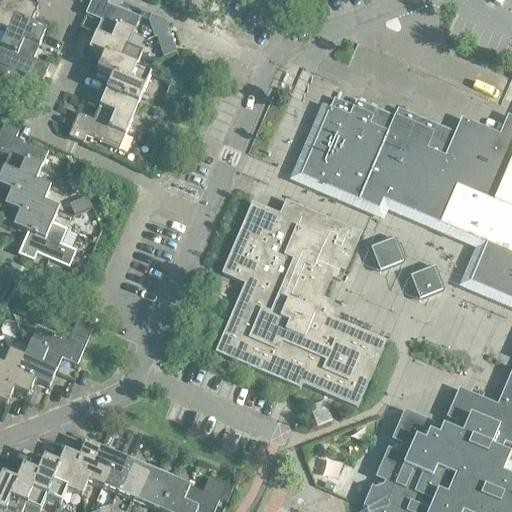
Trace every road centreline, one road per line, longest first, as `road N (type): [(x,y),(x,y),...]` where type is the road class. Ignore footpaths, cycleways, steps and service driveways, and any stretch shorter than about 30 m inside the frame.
road 1 (residential): [(0,441),(138,378),(158,333)]
road 2 (residential): [(205,214),(270,60)]
road 3 (residential): [(270,60),(403,0)]
road 4 (residential): [(40,135),(70,65),(61,0)]
road 5 (residential): [(158,333),(205,214)]
road 6 (residential): [(103,307),(153,191)]
road 7 (residential): [(40,135),(153,191)]
